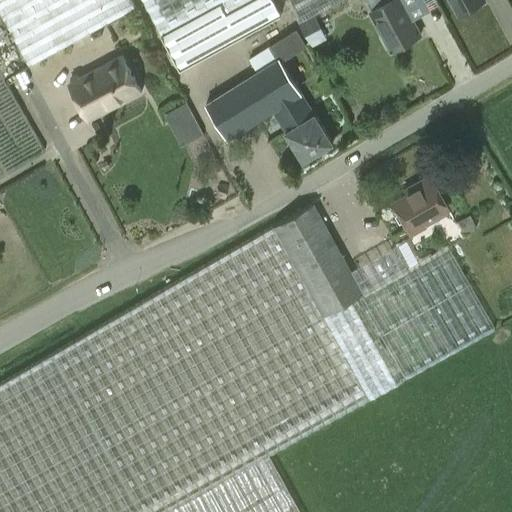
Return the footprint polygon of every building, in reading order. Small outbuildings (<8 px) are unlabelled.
[(0,0),(0,9),(29,63),(134,6),(130,0),(0,0)] [(142,0),(179,67),(279,12),(272,0),(142,0)] [(367,0),(372,9),(370,11),(383,35),(387,33),(396,48),(420,34),(401,0),(367,0)] [(481,4),(481,1),(483,0),(450,0),(458,13),(470,7),(472,9),(481,4)] [(122,55),(69,82),(89,120),(141,93),(122,55)] [(279,57),(205,103),(228,139),(273,111),(303,160),(332,142),(279,57)] [(415,188),(390,202),(407,231),(446,208),(428,175),(413,184),(415,188)] [(0,511),(299,511),(267,452),(493,327),(445,244),(405,267),(393,246),(350,270),(312,202),(0,381),(0,511)]
